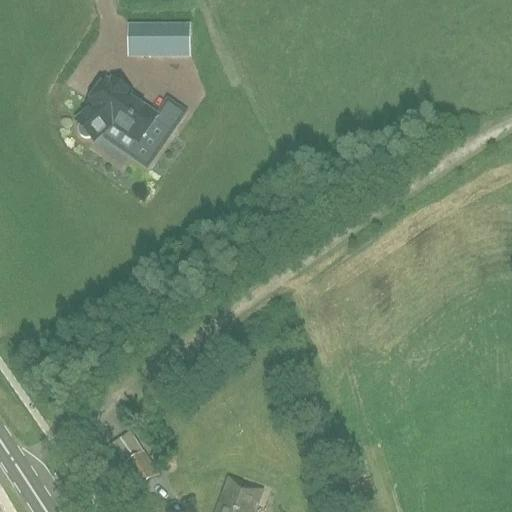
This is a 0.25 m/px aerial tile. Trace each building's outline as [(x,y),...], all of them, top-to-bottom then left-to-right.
[(128,27),(128,60),(190,60),(190,26),(128,27)] [(86,111),(73,122),(79,128),(78,129),(78,131),(79,134),(80,136),(81,138),(83,139),(85,140),(87,140),(89,140),(94,145),(101,140),(126,157),(156,114),(131,97),(133,94),(111,79),(109,82),(106,79),(85,110),(86,111)] [(126,466),(144,454),(130,433),(109,448),(121,459),(126,466)] [(144,454),(126,466),(124,467),(139,489),(158,476),(144,454)] [(258,506),(263,492),(229,479),(217,511),(252,511),(255,505),(258,506)]
